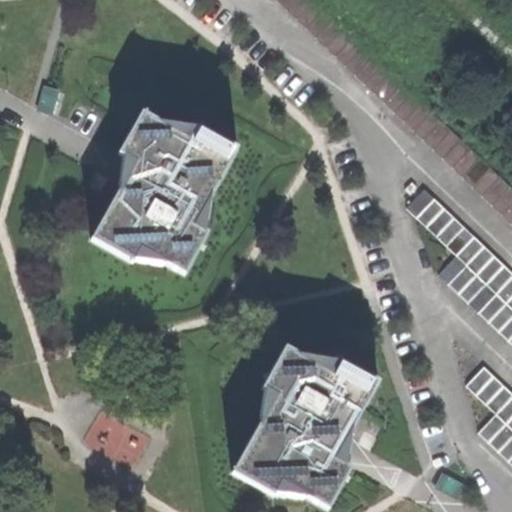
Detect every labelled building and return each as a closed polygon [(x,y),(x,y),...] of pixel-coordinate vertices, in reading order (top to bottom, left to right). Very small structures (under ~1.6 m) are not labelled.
[(511,221),(511,187),(311,0),(275,0),(511,221)] [(109,207),(91,240),(131,263),(139,250),(183,274),(205,234),(192,226),(235,149),(194,126),(187,139),(141,113),(118,154),(134,163),(122,185),(109,207)] [(437,274),(511,344),(511,274),(424,192),(406,211),(454,256),(437,274)] [(328,373),(284,348),(261,388),(274,395),(231,472),(271,496),(279,483),(324,509),(347,468),(334,460),(353,424),(375,383),(336,360),(328,373)] [(479,432),(511,464),(511,392),(484,366),(466,385),(496,413),(479,432)]
